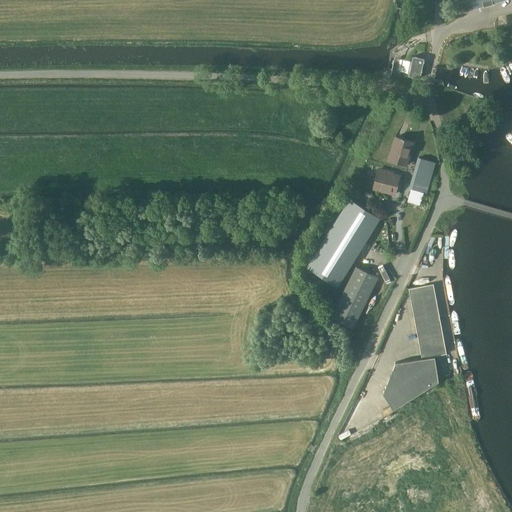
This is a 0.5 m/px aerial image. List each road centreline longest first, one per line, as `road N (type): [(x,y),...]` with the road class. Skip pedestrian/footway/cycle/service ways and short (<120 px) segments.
road 1 (unclassified): [(424,98),(378,86),(265,78),(0,75)]
road 2 (unclassified): [(301,511),(308,481),(442,198)]
